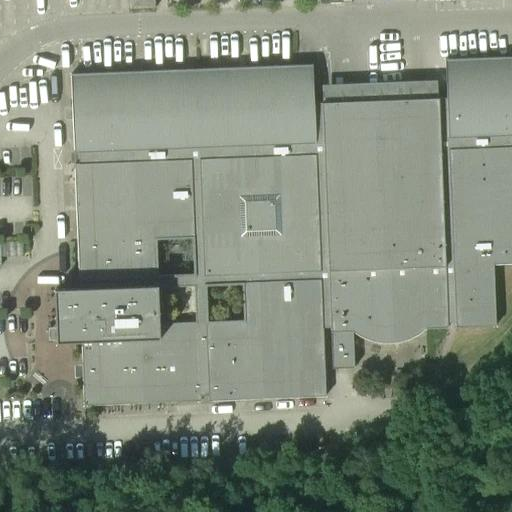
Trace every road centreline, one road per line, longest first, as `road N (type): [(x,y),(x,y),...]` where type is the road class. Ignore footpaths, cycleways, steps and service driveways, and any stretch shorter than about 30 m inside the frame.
road 1 (unknown): [(2,431),(387,419)]
road 2 (unknown): [(2,431),(25,410),(46,368),(54,143),(32,107),(0,97)]
